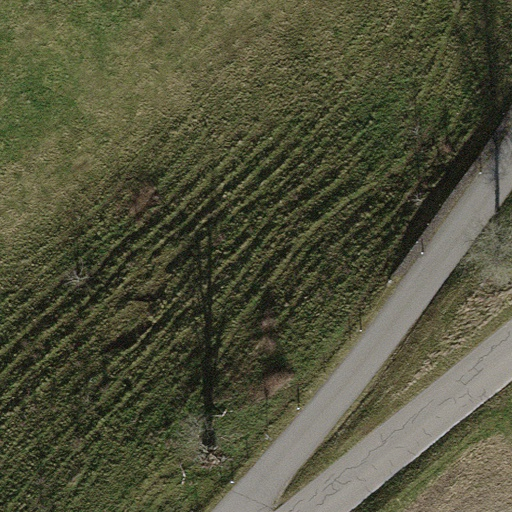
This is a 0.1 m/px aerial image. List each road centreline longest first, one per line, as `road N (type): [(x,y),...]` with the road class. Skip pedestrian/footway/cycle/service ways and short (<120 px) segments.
road 1 (unclassified): [(244,511),(357,373),(511,145)]
road 2 (tertiary): [(316,511),(511,353)]
